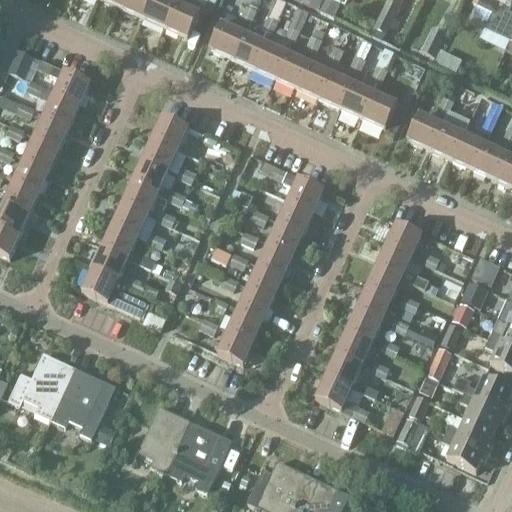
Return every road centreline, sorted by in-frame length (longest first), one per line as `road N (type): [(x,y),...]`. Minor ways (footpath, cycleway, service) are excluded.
road 1 (residential): [(30,316),(139,70)]
road 2 (residential): [(265,426),(374,181)]
road 3 (residential): [(374,181),(139,70)]
road 4 (residential): [(265,426),(30,316)]
road 5 (residential): [(453,511),(265,426)]
road 6 (residential): [(139,70),(0,8)]
road 7 (residential): [(511,244),(374,181)]
